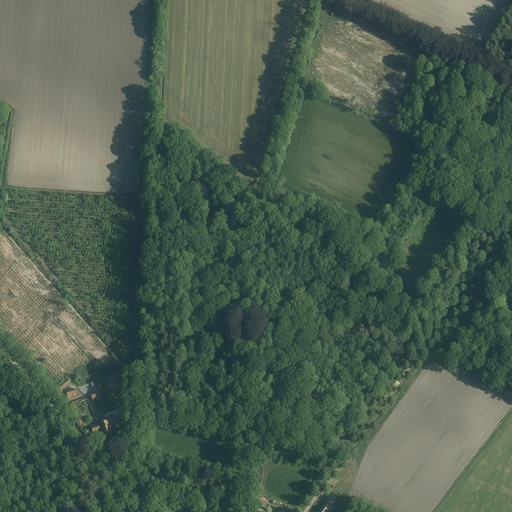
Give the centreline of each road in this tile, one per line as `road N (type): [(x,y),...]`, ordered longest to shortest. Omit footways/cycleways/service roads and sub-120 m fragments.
road 1 (track): [(0,348),(142,511)]
road 2 (track): [(511,84),(337,0)]
